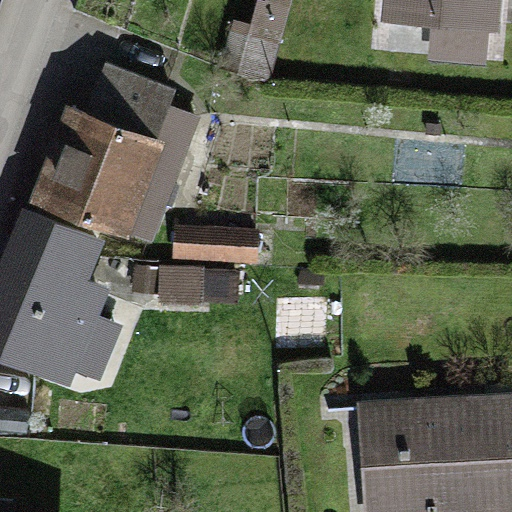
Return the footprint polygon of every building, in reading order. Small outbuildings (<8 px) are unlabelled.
[(367,0),(365,29),(498,41),(501,0),(367,0)] [(270,49),(224,40),(216,77),(263,86),(270,49)] [(63,113),(29,199),(143,244),(191,124),(168,115),(176,96),(98,65),(77,119),(63,113)] [(11,222),(0,250),(0,350),(61,374),(91,298),(66,288),(82,250),(11,222)] [(251,236),(169,234),(169,260),(251,262),(251,236)] [(153,276),(152,306),(199,307),(199,277),(153,276)] [(511,511),(511,412),(511,401),(357,407),(360,511),(511,511)]
